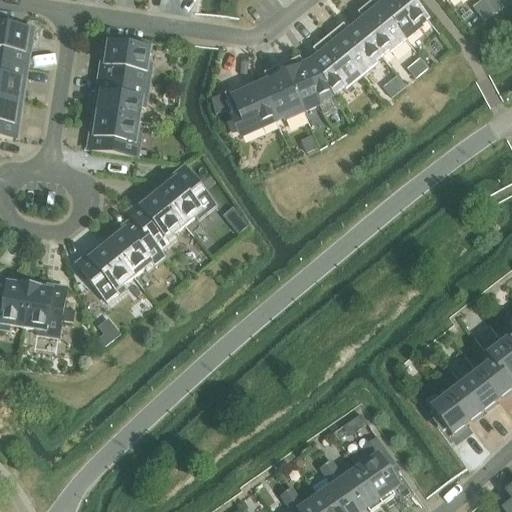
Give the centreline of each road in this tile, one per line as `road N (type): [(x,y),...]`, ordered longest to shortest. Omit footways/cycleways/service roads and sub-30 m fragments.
road 1 (unclassified): [(61,511),(84,473),(382,203),(511,120)]
road 2 (residential): [(307,0),(261,37),(73,13)]
road 3 (residential): [(73,13),(50,166)]
road 4 (residential): [(24,233),(48,238),(71,226),(80,203),(72,179),(50,166)]
